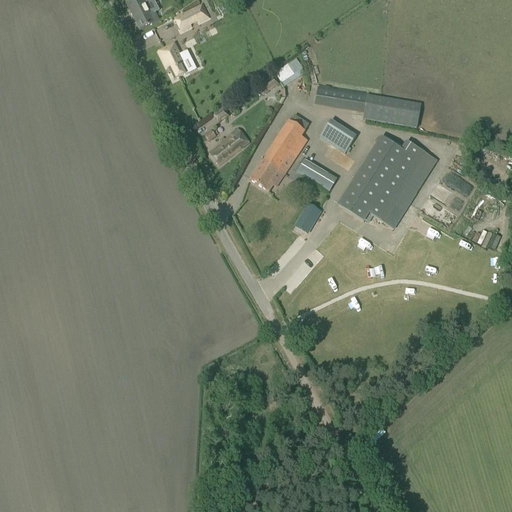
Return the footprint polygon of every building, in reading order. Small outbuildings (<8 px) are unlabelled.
[(159,22),(154,14),(154,13),(150,15),(142,0),(133,0),(125,4),(135,23),(139,32),(159,22)] [(198,24),(207,19),(201,6),(174,20),(181,32),(190,28),(189,26),(197,22),(198,24)] [(182,62),(173,46),(159,53),(167,70),(168,69),(174,81),(187,74),(181,63),(182,62)] [(274,72),(281,86),(304,75),(296,60),(274,72)] [(275,89),(279,86),(272,74),(267,77),(269,80),(261,84),(260,82),(256,85),(264,97),(268,94),(268,93),(275,88),(275,89)] [(419,103),(316,88),(313,107),(362,114),(361,121),(416,129),(419,103)] [(223,109),(219,111),(225,119),(228,116),(223,109)] [(249,181),(268,193),(273,186),(270,184),(276,175),(282,178),(305,141),(300,137),(308,125),(294,116),(290,122),(288,121),(268,153),(262,162),(261,161),(261,162),(261,163),(249,181)] [(330,122),(319,139),(345,156),(356,138),(330,122)] [(204,137),(209,143),(215,138),(215,137),(218,135),(215,131),(211,133),(211,132),(204,137)] [(225,141),(223,139),(221,141),(223,143),(220,145),(221,146),(209,155),(218,167),(248,144),(238,131),(225,141)] [(381,139),(337,207),(363,224),(368,215),(393,231),(436,162),(411,146),(405,155),(381,139)] [(297,185),(301,178),(302,177),(293,171),(288,180),(297,185)] [(295,228),(308,235),(321,213),(319,212),(317,211),(308,206),(295,228)] [(487,248),(494,251),(500,239),(493,235),(487,248)]
